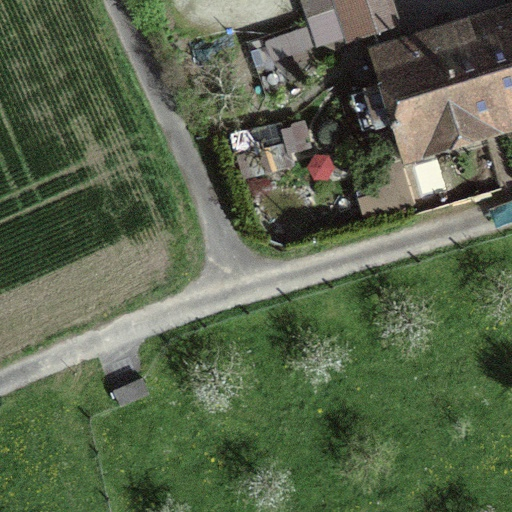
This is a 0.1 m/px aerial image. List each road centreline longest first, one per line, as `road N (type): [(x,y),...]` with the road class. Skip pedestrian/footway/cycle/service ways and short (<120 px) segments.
road 1 (track): [(0,391),(232,285),(511,211)]
road 2 (track): [(232,285),(110,0)]
